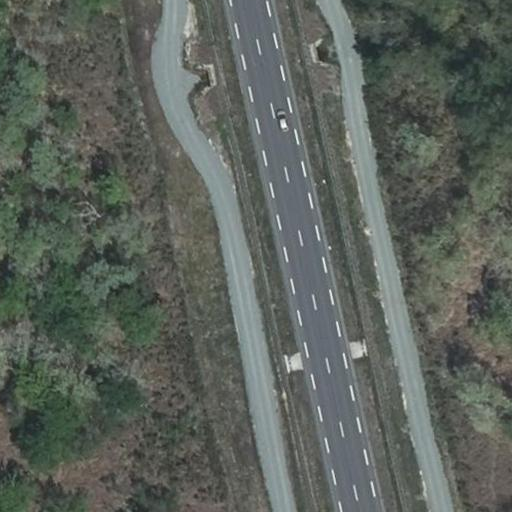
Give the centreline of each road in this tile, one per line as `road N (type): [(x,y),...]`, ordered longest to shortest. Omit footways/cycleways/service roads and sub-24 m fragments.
road 1 (track): [(287,511),(226,196),(170,76),(176,0)]
road 2 (track): [(332,0),(350,51),(448,511)]
road 3 (primary): [(362,511),(251,0)]
